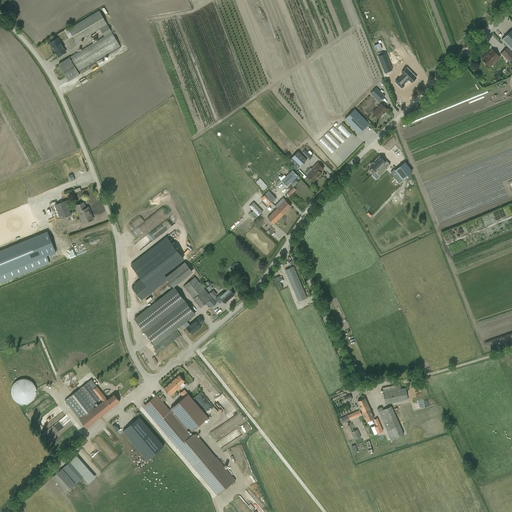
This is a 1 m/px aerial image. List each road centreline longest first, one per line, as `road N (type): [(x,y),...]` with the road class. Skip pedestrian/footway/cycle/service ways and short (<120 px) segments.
road 1 (unclassified): [(150,383),(126,336),(114,228),(82,143),(46,67),(0,13)]
road 2 (unclassified): [(287,242),(323,192),(511,5)]
road 3 (unclassified): [(150,383),(246,300),(287,242)]
road 4 (unclassified): [(4,511),(150,383)]
road 5 (unclassified): [(360,381),(287,242)]
